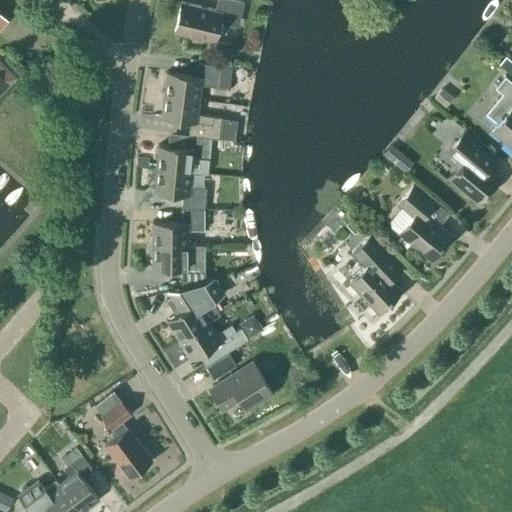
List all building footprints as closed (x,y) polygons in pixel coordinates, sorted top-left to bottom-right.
[(238,27),(244,3),(232,0),(217,0),(215,10),(182,2),(174,32),(214,42),(219,22),(238,27)] [(511,70),(511,55),(505,51),(498,62),(511,70)] [(0,93),(16,77),(0,61),(0,93)] [(167,72),(164,95),(199,100),(201,85),(217,87),(218,79),(229,80),(231,67),(197,62),(196,75),(167,72)] [(511,147),(511,81),(504,75),(494,88),(501,94),(486,113),(497,122),(491,130),(511,147)] [(190,122),(189,135),(211,138),(219,139),(221,117),(197,114),(199,100),(164,95),(161,118),(190,122)] [(479,202),(498,179),(476,161),(485,151),(463,133),(447,152),(460,163),(449,177),(479,202)] [(158,145),(156,169),(191,172),(193,157),(209,159),(211,138),(189,135),(187,148),(158,145)] [(183,195),(182,209),(204,209),(206,188),(190,187),(191,172),(156,169),(154,192),(183,195)] [(431,260),(451,236),(426,215),(435,204),(413,186),(398,204),(404,209),(392,224),(392,228),(431,260)] [(153,245),(188,245),(188,231),(204,231),(204,209),(182,209),(182,222),(152,222),(153,245)] [(378,313),(401,291),(381,270),(392,259),(370,235),(352,253),(365,267),(349,282),(378,313)] [(182,289),(205,281),(204,260),(188,260),(188,245),(153,245),(153,269),(182,269),(182,289)] [(179,340),(209,321),(219,314),(212,302),(224,294),(214,278),(205,281),(182,289),(192,304),(167,320),(179,340)] [(209,321),(179,340),(192,360),(222,341),(227,350),(246,338),(240,327),(235,330),(231,324),(217,333),(209,321)] [(246,408),(272,392),(253,362),(210,389),(223,408),(239,398),(246,408)] [(128,476),(151,459),(127,428),(121,420),(130,414),(120,401),(101,415),(111,428),(111,427),(117,435),(104,445),(128,476)] [(58,484),(80,511),(98,498),(80,474),(89,467),(75,449),(61,459),(65,466),(63,468),(69,476),(58,484)] [(79,511),(80,511),(58,484),(55,479),(43,488),(37,480),(17,495),(30,511),(79,511)] [(5,511),(12,498),(0,492),(0,509),(5,511)]
